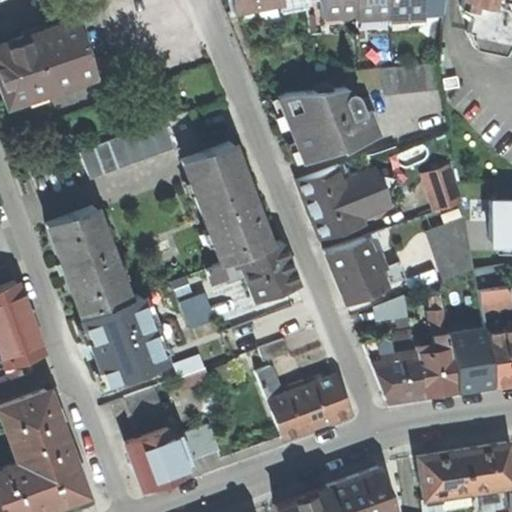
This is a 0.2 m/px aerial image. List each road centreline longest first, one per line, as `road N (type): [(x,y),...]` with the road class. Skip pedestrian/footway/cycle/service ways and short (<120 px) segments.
road 1 (residential): [(375,425),(204,0)]
road 2 (residential): [(0,174),(123,511)]
road 3 (residential): [(132,511),(375,425)]
road 4 (residential): [(375,425),(511,403)]
